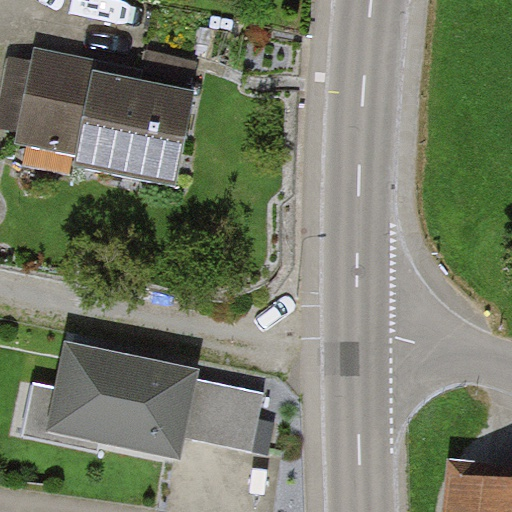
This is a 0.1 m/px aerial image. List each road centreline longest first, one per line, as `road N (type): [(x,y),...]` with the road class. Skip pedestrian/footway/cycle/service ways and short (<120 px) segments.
road 1 (residential): [(0,299),(278,350),(357,343)]
road 2 (secondary): [(373,0),(357,343)]
road 3 (secondary): [(357,343),(363,511)]
road 4 (unclassified): [(511,371),(405,341),(357,343)]
